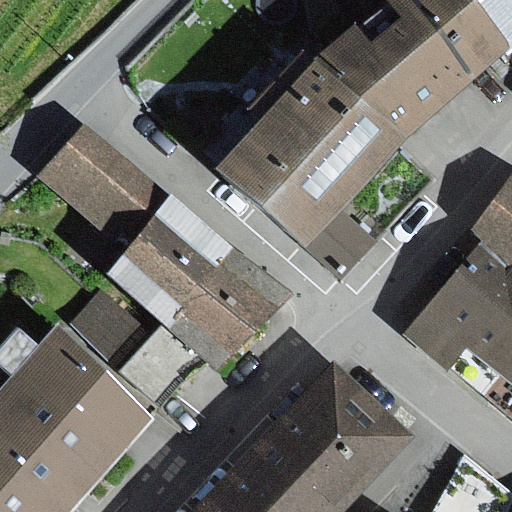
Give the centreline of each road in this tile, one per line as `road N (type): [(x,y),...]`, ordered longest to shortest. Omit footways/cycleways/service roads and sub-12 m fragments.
road 1 (residential): [(81,107),(339,328)]
road 2 (residential): [(157,511),(339,328)]
road 3 (residential): [(339,328),(402,274),(511,144)]
road 4 (residential): [(339,328),(511,456)]
road 5 (residential): [(81,107),(186,0)]
